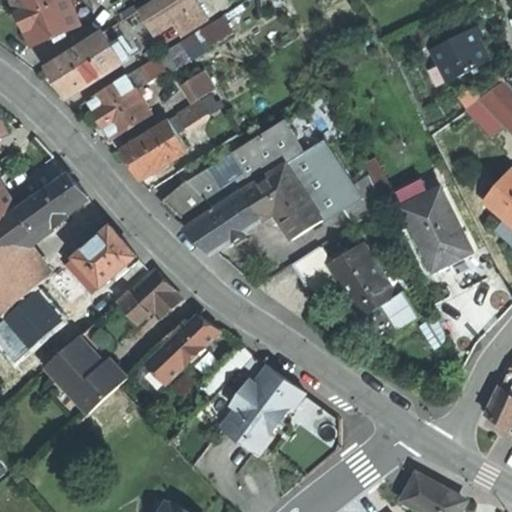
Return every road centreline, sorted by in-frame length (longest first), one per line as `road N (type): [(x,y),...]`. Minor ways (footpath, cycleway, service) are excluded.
road 1 (tertiary): [(425,445),(224,294),(0,73)]
road 2 (residential): [(511,340),(446,436),(425,445)]
road 3 (residential): [(310,511),(366,472),(425,445)]
